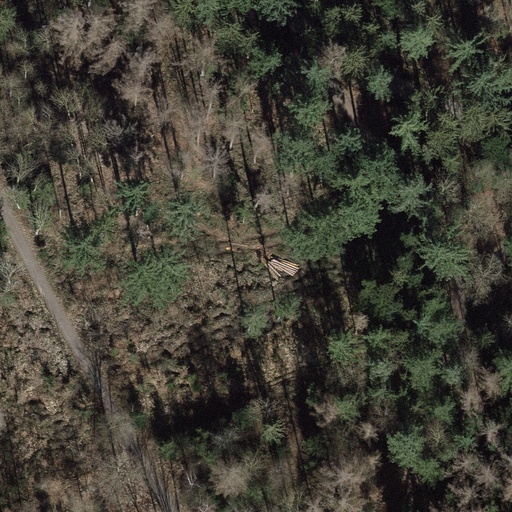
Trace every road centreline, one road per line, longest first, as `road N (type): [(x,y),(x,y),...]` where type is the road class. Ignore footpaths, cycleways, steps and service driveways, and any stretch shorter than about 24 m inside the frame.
road 1 (track): [(309,44),(356,127),(511,351)]
road 2 (track): [(0,213),(181,511)]
road 3 (track): [(511,223),(474,300),(402,511)]
road 4 (track): [(309,44),(426,98),(511,122)]
